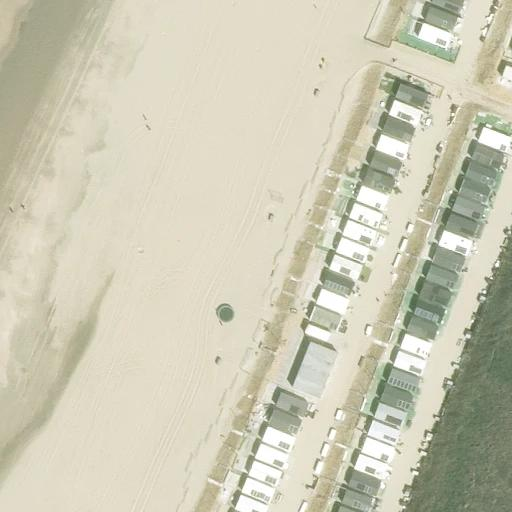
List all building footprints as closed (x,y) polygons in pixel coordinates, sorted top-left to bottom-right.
[(438,0),(437,5),(465,15),(469,0),(438,0)] [(417,37),(445,48),(458,17),(430,5),(417,37)] [(396,95),(421,105),(426,91),(401,82),(396,95)] [(389,98),(359,199),(386,207),(417,107),(389,98)] [(473,126),(369,456),(390,462),(423,359),(425,360),(431,342),(439,345),(505,136),(473,126)] [(350,212),(374,222),(379,211),(355,200),(350,212)] [(315,300),(341,310),(367,245),(342,235),(315,300)] [(314,304),(309,318),(335,328),(341,313),(314,304)] [(291,385),(318,396),(337,350),(310,338),(291,385)] [(266,511),(301,396),(272,388),(234,511),(266,511)]
